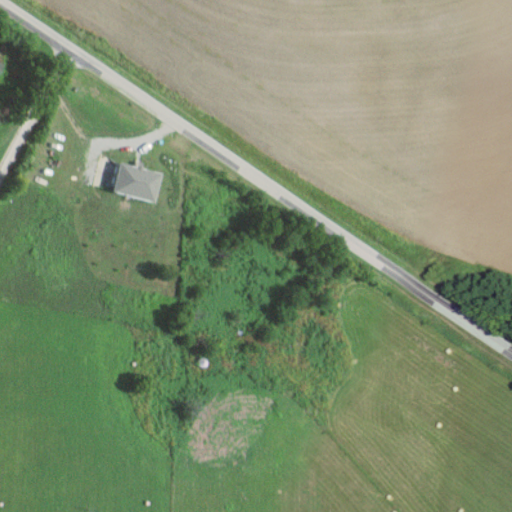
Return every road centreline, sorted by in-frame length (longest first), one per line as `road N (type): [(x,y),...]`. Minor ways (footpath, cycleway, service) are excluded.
road 1 (secondary): [(511,350),(0,1)]
road 2 (residential): [(0,169),(70,50)]
